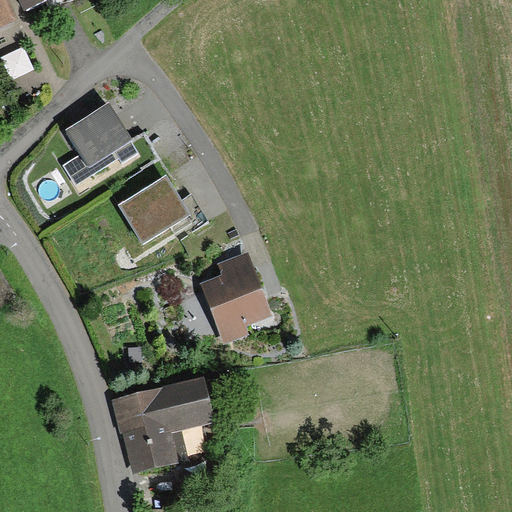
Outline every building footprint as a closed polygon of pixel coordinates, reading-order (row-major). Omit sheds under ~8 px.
[(0,0),(0,34),(18,26),(6,0),(0,0)] [(16,0),(25,18),(64,0),(16,0)] [(12,76),(35,66),(25,45),(2,56),(12,76)] [(110,108),(67,135),(81,158),(65,168),(77,188),(119,161),(123,167),(140,156),(110,108)] [(167,181),(119,210),(143,250),(191,220),(167,181)] [(222,279),(201,288),(224,348),(250,338),(247,332),(273,322),(247,256),(218,267),(222,279)] [(121,349),(122,364),(135,363),(134,349),(121,349)] [(205,385),(204,382),(113,404),(121,437),(123,436),(133,479),(193,464),(186,435),(215,428),(214,422),(234,418),(230,379),(205,385)]
